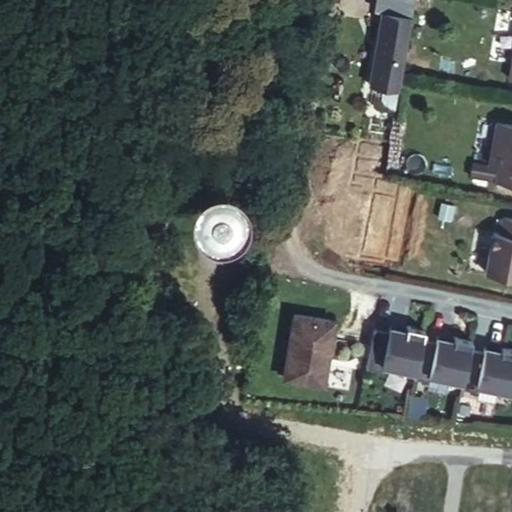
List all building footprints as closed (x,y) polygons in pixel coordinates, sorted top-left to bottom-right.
[(367,82),(396,87),(411,0),(376,0),(375,8),(380,8),(367,82)] [(494,179),(511,181),(511,121),(495,119),(487,161),(497,163),(494,179)] [(232,199),(232,197),(232,195),(231,192),(229,189),(227,186),(225,184),(221,182),(218,181),(215,181),(210,182),(207,183),(205,185),(203,187),(201,190),(200,193),(199,195),(199,199),(200,202),(201,205),(203,207),(205,209),(207,211),(211,213),(213,213),(217,213),(219,213),(222,212),(225,211),(227,208),(230,205),(231,203),(232,199)] [(483,270),(511,274),(511,215),(500,214),(498,230),(490,229),(483,270)] [(329,317),(290,310),(279,375),(318,382),(329,317)] [(380,361),(413,368),(420,335),(422,326),(404,322),(403,326),(387,322),(386,327),(372,324),(364,363),(379,367),(380,361)] [(420,335),(413,368),(412,374),(427,378),(428,372),(460,379),(467,345),(469,336),(451,332),(450,336),(434,333),(433,338),(420,335)] [(460,379),(459,385),(474,388),(475,382),(506,389),(511,360),(511,345),(498,343),(497,347),(481,343),(480,348),(467,345),(460,379)] [(408,400),(405,413),(420,416),(423,403),(408,400)]
